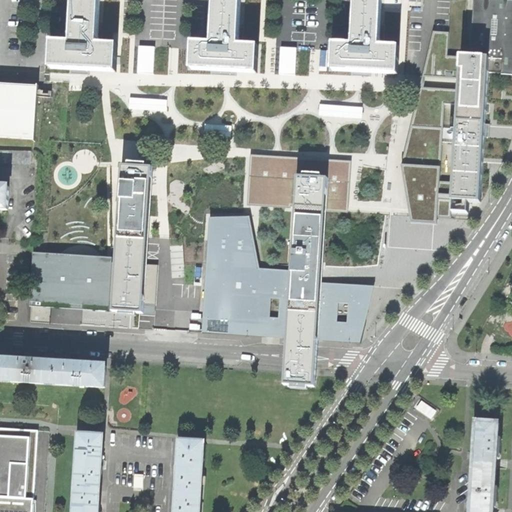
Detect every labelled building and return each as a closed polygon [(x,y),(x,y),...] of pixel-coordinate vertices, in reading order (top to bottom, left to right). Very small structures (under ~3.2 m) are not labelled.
[(50,45),(49,71),(76,72),(76,76),(82,76),(89,76),(89,73),(115,74),(116,48),(97,47),(98,0),(73,0),(71,46),(50,45)] [(192,46),(191,71),(219,72),(219,77),(225,77),(231,77),(231,72),(257,73),(258,49),(239,48),(241,1),(230,1),(230,0),(226,0),(227,0),(215,0),(214,0),(212,47),(192,46)] [(334,46),(332,71),(359,73),(358,76),(365,76),(371,77),(372,73),(398,75),(399,50),(379,49),(382,1),(372,0),(368,0),(369,0),(362,0),(356,0),(354,48),(334,46)] [(474,0),(472,46),(472,59),(490,60),(490,64),(489,74),(501,75),(511,75),(511,0),(496,0),(474,0)] [(460,79),(461,58),(463,32),(443,31),(433,77),(460,79)] [(456,144),(453,203),(482,204),(484,160),(486,129),(486,123),(489,74),(490,64),(490,60),(472,59),(461,58),(460,79),(460,82),(459,90),(456,144)] [(0,87),(0,139),(34,141),(35,100),(48,101),(48,95),(36,94),(36,90),(0,87)] [(452,219),(459,90),(420,88),(401,166),(409,210),(410,216),(411,224),(438,226),(438,217),(445,218),(452,219)] [(0,163),(29,165),(29,153),(0,151),(0,163)] [(327,175),(325,208),(347,208),(347,205),(347,201),(349,159),(250,153),(247,202),(291,205),(293,174),(327,175)] [(151,204),(154,166),(124,165),(120,235),(115,305),(115,315),(145,318),(145,308),(146,304),(148,264),(149,240),(150,235),(151,204)] [(325,208),(327,175),(293,174),(291,205),(280,377),(286,378),(286,388),(316,389),(316,383),(321,273),(322,268),(324,212),(324,210),(325,208)] [(203,311),(201,331),(361,342),(374,286),(287,280),(288,271),(259,269),(249,215),(242,215),(209,216),(207,260),(205,278),(203,311)] [(154,304),(156,264),(148,264),(139,263),(115,263),(110,262),(110,258),(36,253),(32,297),(53,299),(154,304)] [(53,299),(32,297),(30,322),(51,324),(53,304),(53,299)] [(19,362),(0,360),(0,381),(53,385),(55,365),(33,364),(33,360),(27,360),(20,360),(19,362)] [(72,366),(55,365),(53,385),(103,388),(104,368),(86,367),(86,365),(78,365),(74,365),(73,364),(72,366)] [(473,453),(472,473),(494,475),(494,471),(495,463),(495,460),(497,425),(475,424),(473,453)] [(0,428),(0,495),(34,497),(37,430),(0,428)] [(75,479),(75,490),(96,491),(98,470),(100,470),(101,465),(101,461),(98,461),(100,438),(78,437),(76,474),(75,479)] [(178,475),(176,497),(197,498),(200,445),(180,444),(179,466),(175,466),(175,470),(174,475),(178,475)] [(472,473),(469,511),(491,511),(492,509),(494,475),(472,473)] [(75,490),(73,511),(95,511),(96,491),(75,490)] [(0,511),(32,511),(34,497),(0,495),(0,511)] [(196,511),(197,498),(176,497),(175,511),(196,511)]
